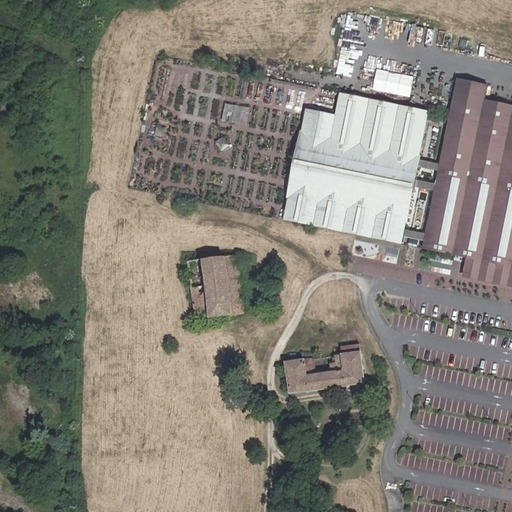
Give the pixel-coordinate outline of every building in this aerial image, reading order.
[(376,70),(373,91),(411,96),(415,76),(376,70)] [(511,105),(487,100),(490,86),(459,79),(423,249),(468,257),(465,272),(511,281),(511,105)] [(314,226),(403,244),(430,112),(340,94),(336,115),(314,226)] [(223,120),(246,126),(250,108),(227,103),(223,120)] [(307,109),(284,220),(314,226),(336,115),(307,109)] [(244,313),(238,255),(202,259),(187,260),(194,319),(196,319),(208,317),(244,313)] [(330,371),(314,373),(312,359),(284,363),(289,394),(364,384),(359,343),(340,346),(341,355),(334,356),(335,362),(329,363),(330,371)]
